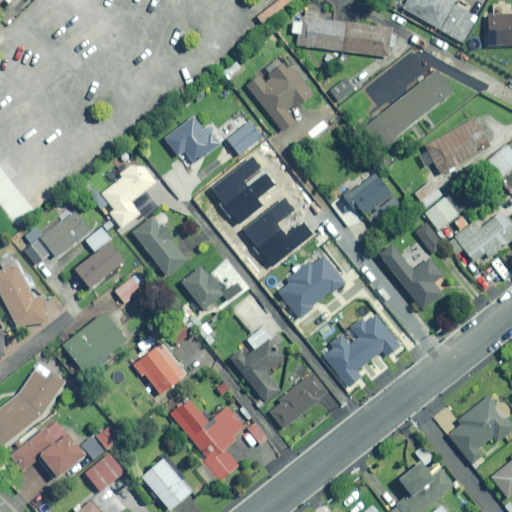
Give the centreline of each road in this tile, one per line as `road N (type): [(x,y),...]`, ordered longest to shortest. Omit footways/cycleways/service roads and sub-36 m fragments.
road 1 (residential): [(261,511),(511,313)]
road 2 (unknown): [(366,428),(180,194)]
road 3 (unknown): [(444,367),(294,167)]
